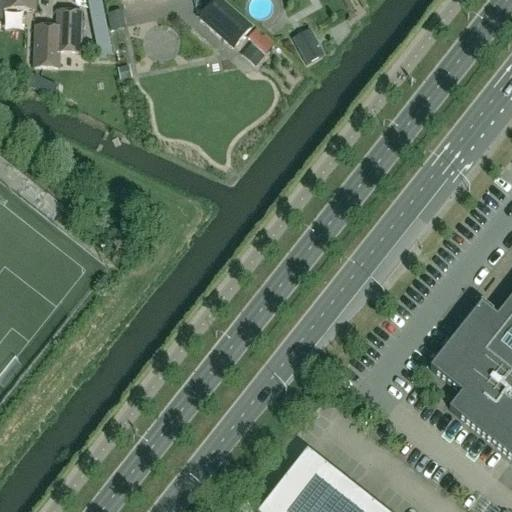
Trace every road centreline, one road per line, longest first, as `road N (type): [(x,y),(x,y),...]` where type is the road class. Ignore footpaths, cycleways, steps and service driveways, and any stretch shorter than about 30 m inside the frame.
road 1 (primary): [(506,0),(97,511)]
road 2 (primary): [(165,511),(511,74)]
road 3 (unclassified): [(511,217),(369,394),(511,506)]
